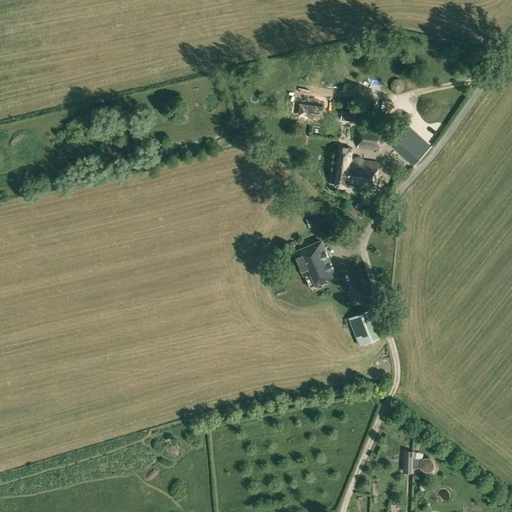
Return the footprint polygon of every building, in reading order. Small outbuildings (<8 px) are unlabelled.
[(288,117),(300,118),(300,115),(324,118),(326,107),(289,103),(288,117)] [(341,120),(354,121),(355,113),(342,111),(341,120)] [(358,147),(380,150),(383,129),(360,126),(358,147)] [(408,126),(391,145),(413,166),(431,146),(408,126)] [(348,186),(375,189),(379,163),(351,159),(352,148),(341,146),(336,185),(348,187),(348,186)] [(349,211),(355,219),(369,207),(363,199),(349,211)] [(307,219),(310,227),(327,220),(324,212),(307,219)] [(295,252),(311,288),(321,283),(336,277),(321,241),(295,252)] [(348,317),(359,345),(380,337),(369,309),(348,317)] [(414,473),(414,468),(414,461),(414,457),(415,451),(404,450),(403,472),(414,473)] [(414,468),(420,469),(421,469),(424,472),(428,472),(432,471),(434,467),(435,464),(433,460),(430,457),(426,457),(422,459),(421,459),(414,457),(414,461),(414,468)] [(507,496),(502,500),(507,505),(511,501),(507,496)]
